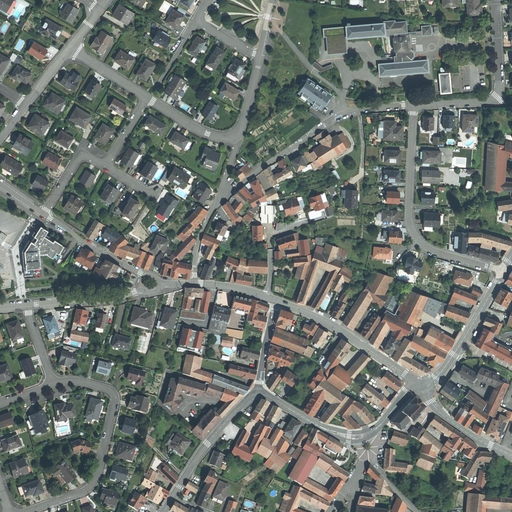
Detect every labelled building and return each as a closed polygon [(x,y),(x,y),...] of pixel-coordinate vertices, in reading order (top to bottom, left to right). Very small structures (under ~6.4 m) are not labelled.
[(13,0),(0,0),(0,5),(7,10),(13,0)] [(17,1),(16,0),(13,0),(7,10),(6,11),(10,13),(17,1)] [(187,12),(190,8),(177,0),(175,0),(173,3),(187,12)] [(467,0),(468,16),(477,16),(477,14),(482,14),(482,7),(479,7),(479,0),(467,0)] [(68,4),(61,16),(71,22),(74,17),(78,9),(68,4)] [(133,14),(119,5),(117,10),(114,13),(122,18),(121,20),(127,24),(133,14)] [(169,22),(177,28),(181,22),(185,16),(174,9),(169,16),(172,18),(169,22)] [(46,19),(40,30),(50,35),(51,34),(57,37),(60,33),(63,27),(46,19)] [(396,19),(385,19),(385,23),(385,33),(394,33),(396,51),(397,51),(397,56),(395,56),(395,62),(413,61),(413,57),(415,57),(414,51),(411,48),(410,42),(410,35),(410,30),(407,30),(407,20),(396,21),(396,19)] [(346,37),(385,33),(385,23),(324,28),(324,37),(326,36),(346,35),(346,37)] [(410,30),(410,35),(431,34),(430,24),(421,25),(422,29),(410,30)] [(153,39),(165,46),(168,42),(170,38),(158,30),(153,39)] [(112,38),(102,32),(99,36),(98,38),(96,37),(91,45),(103,53),(112,38)] [(346,37),(346,35),(326,36),(328,54),(348,52),(346,37)] [(189,50),(198,55),(202,49),(205,44),(207,41),(203,39),(198,36),(189,50)] [(28,51),(42,59),(44,54),(47,49),(34,41),(28,51)] [(222,50),(218,48),(207,63),(216,69),(226,52),(222,50)] [(120,50),(114,61),(120,64),(121,62),(130,67),(134,59),(120,50)] [(9,58),(0,53),(0,71),(1,72),(9,58)] [(19,63),(22,57),(13,53),(10,59),(19,63)] [(139,76),(141,77),(142,76),(146,79),(155,65),(146,59),(136,74),(139,76)] [(228,72),(237,78),(242,69),(245,64),(236,59),(232,65),(229,69),(228,72)] [(429,60),(413,61),(395,62),(379,63),(380,74),(430,71),(429,60)] [(315,61),(312,64),(321,71),(333,66),(332,64),(323,67),(315,61)] [(11,75),(19,80),(21,78),(27,82),(29,78),(32,73),(18,65),(11,75)] [(245,71),(242,69),(237,78),(240,79),(243,74),(245,71)] [(61,82),(73,89),(81,77),(73,72),(70,77),(66,74),(63,78),(61,82)] [(235,81),(237,78),(228,72),(226,75),(235,81)] [(450,72),(440,73),(441,91),(451,91),(450,72)] [(170,96),(176,99),(186,82),(175,75),(165,93),(170,96)] [(88,92),(94,96),(94,95),(101,85),(97,83),(93,80),(86,90),(88,92)] [(300,94),(321,108),(326,101),(330,95),(310,80),(300,94)] [(225,82),(220,91),(234,99),(236,95),(239,90),(225,82)] [(65,99),(52,92),(48,99),(44,105),(57,112),(59,108),(58,107),(60,104),(62,105),(65,99)] [(109,107),(122,114),(125,110),(127,106),(114,99),(109,107)] [(209,102),(202,115),(204,117),(207,118),(207,117),(212,119),(218,107),(209,102)] [(79,123),(84,126),(91,115),(76,107),(70,118),(79,123)] [(39,117),(34,114),(31,120),(28,126),(42,134),(49,123),(48,122),(45,120),(43,119),(39,117)] [(93,116),(91,115),(84,126),(86,127),(93,116)] [(448,115),(443,115),(443,127),(446,127),(446,130),(451,130),(451,127),(454,127),(454,116),(448,115)] [(470,115),(463,115),(462,131),(473,132),(473,124),(477,124),(478,115),(470,115)] [(146,120),(145,123),(162,134),(167,126),(149,116),(146,120)] [(433,117),(423,117),(423,123),(423,129),(433,130),(433,117)] [(383,139),(401,140),(401,134),(401,127),(393,127),(393,122),(384,121),(384,122),(383,138),(383,139)] [(378,138),(383,138),(384,122),(378,122),(378,136),(371,135),(370,140),(378,140),(378,138)] [(94,136),(104,142),(107,137),(110,132),(112,133),(114,129),(102,123),(94,136)] [(54,140),(68,148),(71,144),(74,138),(60,130),(54,140)] [(182,135),(175,131),(170,139),(176,143),(184,148),(189,139),(182,135)] [(317,135),(321,143),(326,139),(325,137),(322,132),(317,135)] [(342,133),(337,136),(339,139),(345,149),(350,146),(342,133)] [(33,143),(19,135),(18,137),(16,139),(15,142),(13,146),(20,150),(27,154),(33,143)] [(328,135),(325,137),(326,139),(328,142),(329,142),(331,145),(334,149),(318,159),(315,160),(309,164),(312,169),(317,166),(345,149),(339,139),(333,143),(331,139),(328,135)] [(491,190),(502,191),(502,182),(504,155),(504,146),(488,142),(486,190),(491,190)] [(323,146),(322,145),(318,148),(313,151),(315,154),(318,159),(334,149),(331,145),(325,149),(323,146)] [(126,164),(131,167),(133,162),(139,154),(129,148),(121,161),(126,164)] [(213,151),(205,148),(201,159),(205,160),(203,166),(216,170),(221,155),(216,154),(212,152),(213,151)] [(306,148),(302,150),(309,164),(315,160),(312,155),(315,154),(313,151),(309,153),(306,148)] [(400,151),(384,151),(384,162),(400,162),(400,157),(400,151)] [(440,151),(423,151),(423,154),(420,153),(420,156),(420,158),(422,158),(422,162),(428,163),(440,163),(440,151)] [(42,161),(56,170),(59,164),(62,159),(55,154),(54,156),(48,152),(42,161)] [(22,165),(6,156),(3,160),(0,165),(16,175),(22,165)] [(296,159),(291,161),(296,171),(305,166),(305,164),(301,157),(301,156),(296,159)] [(282,170),(282,171),(285,177),(292,174),(284,159),(280,161),(277,162),(279,166),(282,170)] [(244,160),(238,166),(240,168),(246,162),(244,160)] [(142,173),(151,178),(157,167),(154,166),(150,163),(148,162),(142,173)] [(240,170),(245,175),(250,171),(246,165),(240,170)] [(266,169),(264,170),(272,185),(277,183),(277,182),(273,176),(271,173),(268,167),(266,169)] [(175,168),(168,180),(172,182),(176,184),(177,182),(185,187),(190,177),(175,168)] [(80,180),(90,187),(97,177),(87,170),(83,176),(80,180)] [(439,171),(422,170),(421,176),(421,182),(423,182),(429,182),(439,183),(439,171)] [(282,171),(273,176),(277,182),(285,177),(282,171)] [(399,171),(384,171),(384,175),(380,175),(380,181),(383,181),(383,182),(399,182),(399,178),(399,171)] [(31,184),(42,191),(45,186),(48,181),(37,174),(31,184)] [(255,194),(251,197),(247,199),(252,207),(261,202),(267,201),(264,196),(260,188),(261,188),(260,186),(257,180),(253,182),(250,184),(255,194)] [(502,191),(511,191),(511,182),(502,182),(502,191)] [(114,188),(109,185),(101,197),(111,203),(119,191),(114,188)] [(192,196),(204,203),(207,197),(211,191),(201,185),(196,193),(195,192),(192,196)] [(244,187),(238,191),(247,199),(251,197),(244,187)] [(266,195),(264,196),(267,201),(279,198),(275,190),(266,195)] [(352,190),(345,190),(345,197),(345,206),(356,207),(357,190),(352,190)] [(235,196),(238,199),(243,204),(247,199),(238,191),(236,193),(234,195),(235,196)] [(398,192),(386,191),(386,197),(382,196),(381,203),(393,204),(393,202),(398,202),(398,197),(398,192)] [(434,192),(421,192),(420,197),(420,202),(433,203),(433,202),(434,198),(434,192)] [(169,194),(158,212),(169,218),(180,200),(169,194)] [(76,210),(77,211),(83,202),(71,195),(68,199),(66,204),(67,204),(76,210)] [(320,195),(311,198),(313,207),(314,211),(319,209),(323,208),(322,202),(320,195)] [(289,203),(283,204),(286,216),(291,215),(296,214),(295,211),(300,210),(300,208),(297,198),(288,200),(289,203)] [(136,202),(131,199),(122,213),(126,216),(124,219),(131,224),(142,206),(136,202)] [(237,201),(234,205),(239,209),(243,204),(238,199),(237,201)] [(496,202),(498,209),(511,206),(511,205),(511,199),(496,202)] [(228,202),(222,206),(230,218),(236,214),(232,208),(228,202)] [(74,213),(76,210),(67,204),(65,207),(74,213)] [(203,204),(197,210),(198,211),(200,213),(205,208),(206,207),(203,204)] [(205,208),(200,213),(204,217),(208,211),(205,208)] [(189,217),(191,218),(198,211),(197,210),(197,209),(189,217)] [(321,214),(319,209),(314,211),(308,213),(309,218),(310,218),(315,217),(320,216),(321,214)] [(398,211),(382,210),(382,214),(382,220),(397,221),(397,217),(398,211)] [(198,211),(191,218),(193,220),(200,213),(198,211)] [(276,212),(262,212),(262,222),(276,222),(276,212)] [(190,223),(187,227),(189,229),(191,231),(196,225),(201,221),(204,217),(200,213),(193,220),(190,223)] [(247,213),(245,215),(243,218),(249,222),(253,217),(247,213)] [(439,214),(424,213),(423,220),(423,226),(424,226),(431,226),(438,227),(439,214)] [(239,216),(238,217),(232,221),(230,222),(237,227),(243,218),(239,216)] [(95,220),(86,235),(89,237),(93,239),(100,228),(102,224),(95,220)] [(218,234),(223,236),(226,229),(227,227),(227,226),(219,223),(218,222),(216,227),(213,232),(218,234)] [(49,230),(40,224),(22,251),(25,278),(42,276),(40,256),(49,255),(60,263),(62,260),(69,248),(47,234),(49,230)] [(121,235),(102,224),(100,228),(106,231),(104,233),(111,237),(105,248),(109,250),(115,239),(117,241),(121,235)] [(252,226),(253,240),(261,240),(261,225),(254,226),(252,226)] [(283,228),(275,228),(274,239),(282,235),(283,228)] [(230,231),(226,229),(223,236),(220,240),(225,244),(229,237),(228,236),(230,231)] [(401,232),(389,231),(388,242),(400,243),(401,237),(401,232)] [(177,236),(183,242),(187,238),(184,234),(182,232),(177,236)] [(468,233),(455,233),(454,251),(466,254),(467,246),(467,240),(468,233)] [(507,248),(511,242),(497,237),(481,233),(468,233),(467,240),(480,239),(507,248)] [(216,247),(217,247),(220,241),(204,234),(201,241),(209,244),(216,247)] [(292,234),(276,240),(278,244),(279,248),(279,249),(281,248),(295,243),(295,242),(293,236),(292,234)] [(297,235),(293,236),(295,242),(298,242),(299,252),(299,255),(300,255),(309,254),(307,239),(298,240),(297,235)] [(150,244),(148,249),(154,252),(156,247),(158,248),(164,250),(168,241),(164,239),(157,236),(156,236),(152,245),(150,244)] [(189,236),(183,243),(189,247),(191,245),(195,241),(189,236)] [(141,248),(147,251),(148,249),(150,244),(148,242),(145,245),(141,248)] [(175,256),(178,259),(184,252),(188,248),(189,247),(183,243),(183,242),(172,254),(175,256)] [(325,249),(316,246),(310,263),(318,266),(331,271),(336,273),(345,257),(335,253),(337,247),(327,243),(325,249)] [(124,258),(126,254),(129,247),(123,245),(118,255),(124,258)] [(215,248),(209,245),(206,251),(203,257),(209,260),(215,248)] [(82,246),(75,260),(91,269),(99,254),(82,246)] [(479,249),(467,246),(466,254),(477,257),(479,249)] [(130,257),(134,258),(138,250),(134,249),(129,247),(126,254),(130,256),(130,257)] [(161,252),(158,255),(163,260),(164,256),(167,257),(168,254),(170,255),(173,251),(168,247),(163,253),(161,252)] [(391,249),(373,247),(372,257),(385,259),(390,259),(391,251),(391,249)] [(479,248),(479,249),(477,257),(494,262),(496,257),(497,252),(479,248)] [(136,265),(140,266),(146,253),(139,250),(138,250),(134,258),(133,263),(136,265)] [(147,269),(152,256),(151,256),(146,254),(141,267),(144,268),(147,269)] [(305,258),(303,258),(304,265),(307,265),(308,265),(311,254),(305,255),(305,258)] [(163,260),(158,255),(154,267),(160,269),(163,260)] [(228,257),(224,265),(229,267),(233,269),(236,270),(238,262),(228,257)] [(414,258),(409,257),(409,258),(407,258),(404,266),(406,267),(404,271),(411,274),(413,269),(419,271),(422,263),(416,261),(413,260),(414,258)] [(267,262),(248,260),(247,263),(245,262),(246,260),(246,259),(240,258),(237,268),(238,268),(243,269),(245,270),(265,271),(267,271),(267,262)] [(303,258),(293,258),(293,262),(293,266),(300,265),(304,265),(303,258)] [(113,263),(105,259),(102,264),(118,273),(121,267),(113,263)] [(449,262),(437,259),(432,274),(443,278),(445,274),(447,266),(449,262)] [(176,278),(178,270),(180,263),(173,261),(170,277),(172,277),(176,278)] [(191,265),(180,263),(178,270),(185,272),(189,273),(191,265)] [(312,282),(318,266),(310,263),(304,279),(312,282)] [(114,280),(118,273),(102,264),(100,268),(97,275),(114,280)] [(208,265),(205,264),(200,278),(204,279),(208,279),(213,266),(208,265)] [(343,279),(348,282),(353,273),(342,266),(337,276),(343,279)] [(303,278),(306,270),(299,268),(298,273),(296,277),(303,278)] [(317,308),(336,273),(331,271),(311,306),(317,308)] [(375,271),(368,282),(383,294),(393,278),(375,271)] [(472,276),(455,271),(452,281),(469,286),(470,281),(472,276)] [(242,274),(237,273),(235,282),(242,283),(249,284),(251,276),(242,274)] [(336,291),(343,279),(337,276),(336,277),(335,277),(334,279),(335,279),(330,287),(333,289),(336,291)] [(0,287),(11,287),(10,278),(0,279),(0,287)] [(304,305),(312,282),(304,279),(298,297),(296,303),(300,304),(304,305)] [(368,297),(379,306),(385,310),(392,300),(383,294),(368,282),(361,293),(368,297)] [(456,297),(459,298),(462,291),(454,288),(454,289),(453,291),(451,296),(456,297)] [(481,291),(473,288),(471,293),(478,297),(481,291)] [(495,300),(506,306),(511,295),(511,291),(501,288),(498,293),(495,300)] [(186,289),(183,309),(189,310),(191,298),(195,298),(195,297),(196,291),(196,290),(191,290),(186,289)] [(399,306),(402,307),(411,291),(408,290),(399,306)] [(415,320),(420,309),(427,297),(411,291),(402,307),(397,317),(412,325),(415,320)] [(475,300),(476,296),(462,291),(459,298),(473,304),(475,300)] [(204,292),(201,305),(207,307),(210,294),(207,293),(204,292)] [(338,302),(339,301),(343,303),(348,296),(343,293),(338,302)] [(365,304),(368,297),(361,293),(343,322),(346,324),(350,327),(358,312),(360,313),(365,304)] [(452,306),(456,297),(451,296),(448,304),(452,306)] [(434,317),(436,312),(440,302),(427,297),(420,309),(434,317)] [(234,311),(248,314),(251,301),(245,300),(238,298),(234,311)] [(246,321),(255,323),(256,317),(258,309),(260,302),(256,301),(252,299),(251,301),(248,314),(246,321)] [(400,304),(392,300),(385,310),(394,315),(400,304)] [(335,315),(338,317),(345,305),(343,303),(339,301),(338,302),(332,313),(335,315)] [(260,302),(258,309),(267,312),(269,305),(260,302)] [(436,312),(444,314),(447,305),(440,302),(436,312)] [(201,305),(199,314),(206,316),(208,307),(207,307),(201,305)] [(444,314),(464,322),(467,317),(469,313),(447,305),(444,314)] [(381,318),(385,310),(379,306),(374,313),(381,318)] [(171,310),(165,308),(161,322),(164,323),(163,326),(172,329),(177,311),(171,310)] [(134,309),(131,320),(141,323),(140,325),(149,328),(153,312),(146,310),(145,314),(142,313),(140,312),(140,311),(134,309)] [(214,309),(211,320),(227,324),(230,313),(222,311),(218,310),(214,309)] [(82,311),(76,310),(74,322),(84,324),(87,312),(82,311)] [(286,312),(281,310),(278,320),(286,323),(290,324),(293,314),(286,312)] [(367,338),(381,318),(374,313),(360,333),(367,338)] [(387,327),(394,331),(402,334),(405,336),(406,336),(407,334),(412,325),(385,313),(379,323),(387,327)] [(103,315),(98,314),(95,326),(104,328),(107,316),(103,315)] [(195,329),(207,332),(211,317),(206,316),(199,314),(195,329)] [(48,318),(43,320),(49,335),(58,331),(53,316),(48,318)] [(484,320),(483,323),(492,327),(495,320),(485,317),(484,320)] [(208,333),(224,336),(226,329),(227,324),(211,320),(208,333)] [(421,323),(415,320),(412,325),(418,328),(421,323)] [(501,323),(495,320),(492,327),(491,330),(492,330),(497,332),(500,326),(501,323)] [(11,323),(6,325),(12,341),(17,339),(22,337),(23,337),(17,321),(11,323)] [(307,332),(312,335),(318,326),(315,324),(313,323),(310,327),(307,332)] [(383,335),(387,327),(379,323),(369,341),(374,345),(381,334),(383,335)] [(307,333),(307,332),(310,327),(305,324),(302,330),(307,333)] [(489,337),(492,330),(491,330),(480,325),(472,343),(483,349),(487,340),(489,337)] [(502,338),(507,329),(500,326),(497,332),(492,330),(489,337),(496,340),(499,340),(501,339),(502,338)] [(416,327),(413,334),(418,337),(417,338),(420,339),(423,331),(416,327)] [(319,344),(320,345),(328,333),(323,330),(319,328),(312,340),(314,342),(319,344)] [(243,332),(226,329),(224,336),(241,339),(243,332)] [(309,342),(275,329),(271,341),(303,353),(307,345),(309,342)] [(442,337),(428,329),(423,338),(437,346),(442,337)] [(74,332),(71,331),(70,338),(87,342),(89,335),(74,332)] [(394,331),(391,336),(398,340),(402,334),(394,331)] [(405,336),(402,334),(398,340),(397,342),(399,344),(404,337),(405,336)] [(412,349),(413,348),(417,338),(418,337),(413,334),(410,340),(405,353),(407,354),(410,349),(412,349)] [(122,337),(115,335),(113,346),(129,350),(131,339),(122,337)] [(386,351),(389,353),(390,353),(394,348),(397,342),(398,340),(391,336),(383,349),(386,351)] [(237,340),(222,337),(221,345),(231,347),(231,346),(236,347),(237,340)] [(391,357),(401,363),(405,356),(407,354),(405,353),(410,340),(404,337),(399,344),(396,349),(391,357)] [(443,337),(442,337),(437,346),(447,351),(449,347),(452,342),(443,337)] [(413,348),(425,355),(430,344),(420,339),(417,338),(413,348)] [(346,342),(342,339),(331,354),(340,360),(350,344),(346,342)] [(497,346),(487,340),(483,349),(487,351),(493,354),(497,346)] [(294,352),(270,344),(269,349),(268,353),(270,353),(268,358),(274,361),(276,360),(281,362),(281,364),(285,365),(286,364),(289,365),(291,361),(293,362),(295,358),(292,357),(294,352)] [(446,352),(430,344),(425,355),(428,356),(440,363),(443,357),(446,352)] [(313,348),(307,345),(303,353),(309,357),(313,348)] [(259,352),(242,348),(240,356),(249,358),(258,360),(259,356),(259,352)] [(388,355),(391,357),(396,349),(394,348),(390,353),(389,353),(388,355)] [(325,350),(317,361),(322,367),(331,354),(325,350)] [(77,355),(62,351),(59,362),(60,362),(59,365),(64,367),(68,368),(69,365),(74,366),(77,355)] [(322,367),(328,377),(336,365),(340,360),(331,354),(322,367)] [(346,374),(352,379),(370,358),(364,354),(346,374)] [(183,374),(211,384),(211,383),(206,381),(208,374),(197,371),(200,358),(187,355),(183,374)] [(428,369),(405,356),(401,363),(420,374),(428,369)] [(438,364),(440,363),(428,356),(425,361),(431,364),(434,366),(438,364)] [(30,358),(21,361),(24,372),(26,377),(31,375),(36,373),(30,358)] [(208,374),(219,376),(222,364),(210,361),(209,370),(208,374)] [(111,365),(98,362),(96,372),(101,374),(108,375),(111,365)] [(477,373),(462,364),(460,368),(457,372),(472,380),(475,376),(477,373)] [(7,365),(0,367),(0,382),(12,378),(7,365)] [(352,379),(346,374),(336,365),(328,377),(329,381),(342,390),(352,379)] [(236,376),(254,380),(255,376),(256,372),(238,367),(236,376)] [(130,368),(127,378),(132,380),(136,381),(135,384),(140,385),(141,382),(142,383),(145,372),(130,368)] [(498,375),(480,368),(477,373),(475,376),(494,383),(497,378),(498,375)] [(315,393),(313,395),(321,400),(324,395),(334,403),(342,393),(327,382),(321,369),(308,385),(309,386),(307,388),(313,391),(315,393)] [(286,381),(292,385),(298,377),(287,370),(284,374),(283,376),(281,378),(286,381)] [(381,378),(396,390),(399,387),(402,383),(386,371),(381,378)] [(280,380),(281,378),(283,376),(280,374),(276,372),(267,386),(269,389),(271,391),(279,379),(280,380)] [(219,378),(219,376),(208,374),(206,381),(211,383),(218,384),(219,378)] [(200,391),(201,392),(201,391),(203,386),(179,378),(178,381),(171,379),(164,404),(172,411),(181,401),(179,400),(180,396),(178,395),(180,390),(187,392),(186,394),(190,395),(191,393),(198,395),(199,393),(200,391)] [(246,392),(249,389),(219,378),(218,384),(217,386),(243,396),(246,392)] [(494,383),(485,402),(495,410),(502,396),(508,383),(497,378),(494,383)] [(444,384),(442,387),(455,397),(457,393),(458,392),(460,390),(447,380),(444,384)] [(511,383),(509,382),(508,383),(502,396),(510,400),(511,396),(511,383)] [(220,398),(230,399),(235,394),(204,383),(203,386),(201,391),(220,398)] [(374,398),(385,407),(387,405),(389,402),(367,384),(362,389),(369,394),(374,398)] [(485,402),(469,389),(465,395),(492,416),(495,410),(485,402)] [(460,392),(460,393),(459,394),(453,402),(458,405),(464,395),(460,392)] [(348,396),(342,393),(334,403),(321,420),(327,423),(348,396)] [(230,399),(215,415),(221,419),(231,408),(242,396),(235,394),(230,399)] [(308,413),(312,415),(321,400),(313,395),(304,410),(308,413)] [(138,399),(131,397),(130,402),(129,407),(133,408),(133,409),(146,413),(149,400),(139,397),(138,399)] [(353,408),(358,401),(349,397),(337,412),(345,418),(345,419),(347,416),(353,408)] [(103,402),(91,398),(85,419),(97,422),(99,414),(98,414),(99,411),(100,407),(101,407),(103,402)] [(414,398),(401,412),(410,420),(412,423),(420,415),(419,414),(425,407),(420,402),(414,398)] [(472,402),(468,399),(465,403),(464,402),(462,405),(468,409),(472,402)] [(262,416),(269,404),(265,402),(261,400),(254,411),(258,413),(262,416)] [(364,405),(358,401),(353,408),(357,411),(364,405)] [(488,414),(474,403),(468,411),(474,415),(475,413),(485,421),(488,414)] [(61,406),(55,407),(58,420),(64,419),(64,417),(76,414),(74,405),(65,407),(61,408),(61,406)] [(370,420),(373,417),(364,405),(357,411),(367,423),(370,420)] [(459,421),(468,409),(462,405),(454,417),(456,419),(459,421)] [(266,420),(267,421),(273,424),(280,410),(277,408),(273,407),(266,420)] [(35,414),(28,416),(35,434),(42,431),(43,433),(47,432),(46,428),(48,427),(45,421),(47,420),(43,410),(38,412),(38,413),(35,414)] [(192,432),(202,441),(221,419),(215,415),(211,411),(192,432)] [(250,418),(253,420),(258,413),(254,411),(250,418)] [(467,426),(474,415),(468,411),(461,422),(464,423),(467,426)] [(400,431),(410,420),(401,412),(391,422),(400,431)] [(2,415),(0,416),(0,428),(13,423),(10,413),(2,415)] [(256,423),(262,416),(258,413),(253,420),(256,423)] [(493,418),(488,426),(485,432),(491,435),(496,438),(500,430),(501,430),(508,417),(500,414),(497,420),(493,418)] [(358,427),(347,416),(345,419),(345,418),(342,421),(348,428),(358,427)] [(435,416),(430,424),(444,434),(450,427),(442,422),(435,416)] [(135,421),(125,419),(124,425),(122,432),(132,434),(135,421)] [(284,433),(293,438),(300,425),(295,422),(291,420),(284,433)] [(264,426),(268,428),(271,429),(273,424),(267,421),(264,426)] [(269,444),(274,447),(287,425),(282,421),(269,444)] [(473,430),(479,433),(481,430),(482,427),(476,424),(473,430)] [(262,426),(260,425),(253,440),(260,443),(261,439),(267,428),(262,426)] [(409,434),(417,440),(424,430),(421,428),(419,427),(417,430),(413,428),(409,434)] [(453,430),(450,427),(444,434),(448,437),(453,430)] [(314,447),(318,438),(320,433),(312,429),(306,442),(314,447)] [(242,431),(237,442),(241,445),(247,433),(242,431)] [(459,434),(454,431),(450,436),(454,439),(459,443),(460,443),(464,437),(459,434)] [(295,445),(300,448),(307,435),(302,432),(295,445)] [(400,434),(394,432),(392,436),(391,440),(406,446),(409,437),(402,435),(400,434)] [(169,445),(182,454),(186,448),(191,442),(177,433),(174,439),(169,445)] [(318,438),(326,443),(329,438),(320,433),(318,438)] [(441,448),(423,433),(418,440),(423,444),(435,454),(441,448)] [(144,444),(149,449),(153,440),(147,435),(144,444)] [(3,446),(5,451),(8,450),(17,447),(21,446),(17,436),(2,441),(3,446)] [(335,442),(329,438),(326,443),(325,445),(333,449),(339,453),(343,446),(335,442)] [(468,440),(464,438),(459,445),(463,448),(468,440)] [(267,459),(274,447),(269,444),(264,441),(262,440),(261,439),(260,443),(256,452),(267,459)] [(280,439),(274,449),(281,453),(287,444),(280,439)] [(456,448),(459,443),(454,439),(451,444),(456,448)] [(256,452),(260,443),(253,440),(249,449),(256,452)] [(472,443),(468,440),(463,448),(466,450),(465,451),(471,455),(471,454),(472,454),(477,447),(472,443)] [(89,448),(90,443),(79,441),(71,443),(74,453),(79,451),(88,453),(89,448)] [(454,451),(456,448),(451,444),(447,441),(444,444),(454,451)] [(250,462),(256,452),(249,449),(241,445),(237,442),(231,453),(250,462)] [(321,451),(314,447),(306,442),(302,448),(317,457),(321,451)] [(135,447),(120,443),(118,450),(116,456),(131,461),(135,447)] [(435,458),(435,454),(423,444),(419,452),(420,453),(435,458)] [(451,456),(454,451),(444,444),(441,450),(447,454),(445,458),(449,459),(451,456)] [(290,456),(297,461),(303,450),(298,447),(295,451),(290,456)] [(288,459),(290,456),(295,451),(292,448),(285,457),(288,459)] [(286,462),(288,459),(285,457),(281,453),(274,449),(268,458),(281,468),(282,467),(286,462)] [(470,459),(460,452),(456,449),(450,459),(467,463),(470,459)] [(288,477),(302,485),(306,478),(317,458),(303,450),(297,461),(288,477)] [(393,452),(385,451),(384,465),(391,465),(391,463),(393,452)] [(476,451),(465,470),(471,474),(478,461),(483,452),(476,451)] [(224,455),(214,452),(212,458),(209,464),(214,466),(217,467),(219,468),(224,455)] [(486,453),(483,452),(478,461),(488,463),(491,454),(486,453)] [(430,470),(435,458),(420,453),(416,464),(430,470)] [(315,464),(327,471),(332,463),(333,461),(321,454),(315,464)] [(152,483),(158,470),(161,462),(154,456),(144,479),(152,483)] [(277,474),(281,468),(268,458),(264,464),(277,474)] [(23,460),(11,464),(14,472),(12,472),(14,478),(28,473),(23,460)] [(59,473),(67,483),(72,480),(76,476),(64,461),(55,468),(56,468),(52,471),(56,476),(59,473)] [(327,471),(343,482),(346,478),(348,474),(337,466),(333,464),(332,463),(327,471)] [(407,465),(391,463),(391,465),(384,465),(384,469),(385,471),(389,472),(394,472),(404,474),(407,465)] [(367,472),(377,482),(379,475),(370,465),(367,472)] [(128,470),(113,466),(112,471),(111,476),(115,477),(115,478),(125,481),(128,470)] [(160,472),(163,475),(168,469),(165,466),(160,472)] [(192,472),(202,477),(205,471),(195,466),(194,469),(192,472)] [(163,475),(173,486),(175,482),(178,479),(168,469),(163,475)] [(461,476),(468,480),(471,474),(465,470),(461,476)] [(209,471),(209,472),(205,478),(204,481),(208,483),(204,492),(209,494),(219,476),(209,471)] [(487,471),(483,471),(482,475),(478,474),(476,484),(467,482),(466,487),(465,486),(464,491),(483,494),(487,471)] [(392,493),(379,475),(377,482),(376,486),(374,494),(391,496),(392,493)] [(199,488),(200,488),(203,483),(190,476),(187,481),(189,482),(199,488)] [(141,484),(151,489),(154,485),(154,484),(152,483),(144,479),(144,478),(141,484)] [(302,486),(312,491),(316,484),(306,478),(302,485),(302,486)] [(38,494),(43,492),(39,480),(22,486),(25,494),(26,496),(33,494),(37,493),(38,494)] [(338,480),(333,486),(339,489),(343,483),(338,480)] [(196,493),(199,488),(189,482),(186,487),(196,493)] [(217,499),(222,502),(229,487),(219,482),(213,498),(217,499)] [(372,493),(374,494),(376,486),(364,483),(364,487),(363,490),(372,492),(372,493)] [(329,492),(316,484),(312,491),(330,502),(334,496),(329,493),(329,492)] [(283,511),(294,511),(295,510),(300,497),(303,490),(294,486),(290,495),(283,511)] [(333,486),(329,492),(329,493),(334,496),(339,489),(333,486)] [(160,496),(165,499),(167,496),(169,493),(161,488),(157,494),(160,496)] [(118,494),(103,489),(101,494),(100,498),(105,500),(104,503),(115,506),(118,494)] [(312,495),(303,490),(300,497),(309,502),(312,495)] [(144,498),(149,500),(153,493),(150,491),(149,493),(148,492),(144,498)] [(203,508),(209,494),(204,492),(203,491),(197,505),(200,507),(203,508)] [(156,503),(160,496),(157,494),(154,492),(153,493),(149,500),(155,504),(156,503)] [(280,511),(283,511),(290,495),(285,493),(283,498),(285,499),(280,511)] [(481,511),(482,506),(483,495),(468,493),(465,511),(481,511)] [(128,505),(137,511),(142,504),(143,504),(144,503),(146,499),(138,495),(136,498),(133,496),(132,496),(129,501),(130,501),(128,505)] [(329,504),(312,495),(309,502),(325,510),(327,507),(329,504)] [(482,506),(499,508),(499,497),(483,495),(482,506)] [(374,498),(359,496),(358,500),(357,505),(373,507),(374,498)] [(396,498),(394,503),(401,505),(399,508),(404,510),(405,507),(396,498)] [(233,511),(236,503),(229,501),(225,511),(233,511)] [(186,511),(186,509),(175,503),(173,506),(171,510),(174,511),(186,511)]
